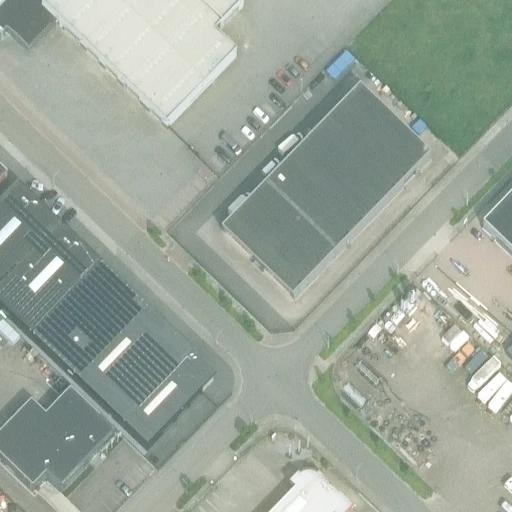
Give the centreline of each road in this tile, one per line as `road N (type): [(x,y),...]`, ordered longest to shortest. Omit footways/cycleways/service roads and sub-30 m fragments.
road 1 (unclassified): [(0,115),(273,378)]
road 2 (unclassified): [(511,135),(273,378)]
road 3 (unclassified): [(273,378),(411,511)]
road 4 (unclassified): [(273,378),(146,511)]
